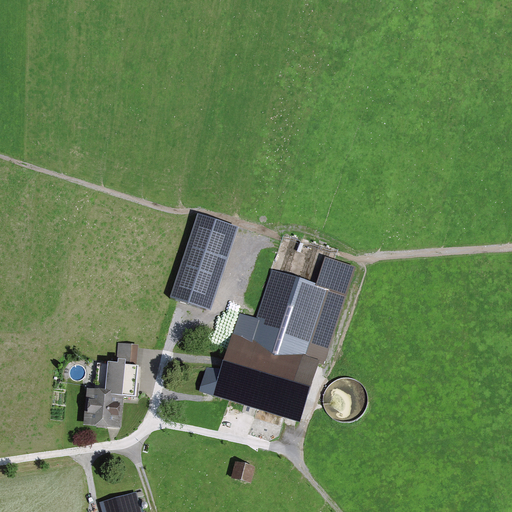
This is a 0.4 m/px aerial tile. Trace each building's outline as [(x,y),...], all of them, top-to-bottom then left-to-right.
[(239,230),(198,217),(170,301),(211,314),(239,230)] [(223,367),(213,397),(300,425),(310,395),(320,365),(325,367),(357,269),(325,259),(317,286),(272,272),(257,320),(240,314),(223,367)] [(95,391),(83,390),(79,424),(113,428),(117,397),(134,399),(137,369),(98,365),(95,391)] [(255,469),(236,464),(231,481),(251,486),(255,469)] [(101,511),(142,511),(137,494),(99,504),(101,511)]
